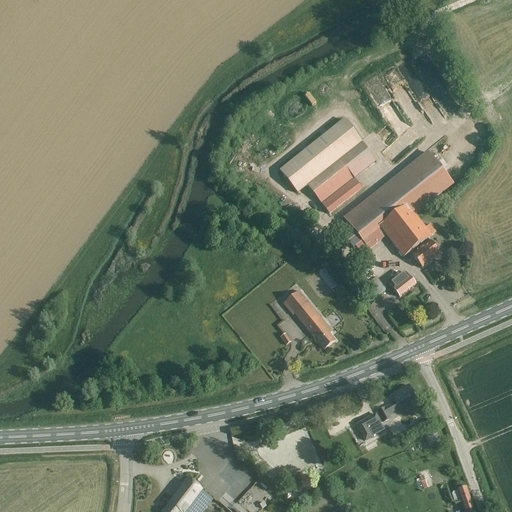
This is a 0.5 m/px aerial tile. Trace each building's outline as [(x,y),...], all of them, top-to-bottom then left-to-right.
[(351,101),(356,111),(364,106),(359,97),(351,101)] [(297,195),(307,187),(329,215),(362,189),(354,180),(377,162),(363,143),(344,120),(279,172),(297,195)] [(346,224),(338,231),(353,250),(356,248),(363,257),(387,238),(403,258),(410,253),(422,269),(439,255),(427,240),(434,235),(432,233),(434,231),(430,225),(426,229),(415,216),(454,185),(428,153),(344,222),(346,224)] [(331,290),(338,284),(325,268),(318,274),(331,290)] [(415,285),(409,278),(406,274),(390,286),(399,298),(415,285)] [(376,278),(361,289),(370,301),(385,290),(376,278)] [(295,315),(324,350),(335,341),(329,334),(332,332),(299,292),(283,304),(293,316),(295,315)] [(277,340),(284,333),(278,326),(284,321),(270,306),(257,318),(277,340)] [(285,335),(280,338),(286,346),(290,343),(285,335)] [(409,386),(391,396),(395,403),(377,412),(383,423),(390,419),(388,415),(416,400),(409,386)] [(376,415),(356,426),(361,434),(365,442),(384,431),(376,415)] [(279,440),(294,426),(290,421),(275,436),(279,440)] [(275,458),(272,462),(266,457),(265,458),(263,456),(253,465),(265,476),(265,475),(270,479),(283,466),(275,458)] [(203,490),(197,485),(189,478),(170,504),(162,511),(203,511),(212,501),(201,492),(203,490)] [(277,478),(272,483),(286,498),(291,492),(277,478)] [(456,503),(460,501),(463,511),(474,511),(466,488),(457,491),(456,491),(453,492),(452,495),(454,502),(456,503)] [(229,511),(213,501),(206,511),(229,511)]
